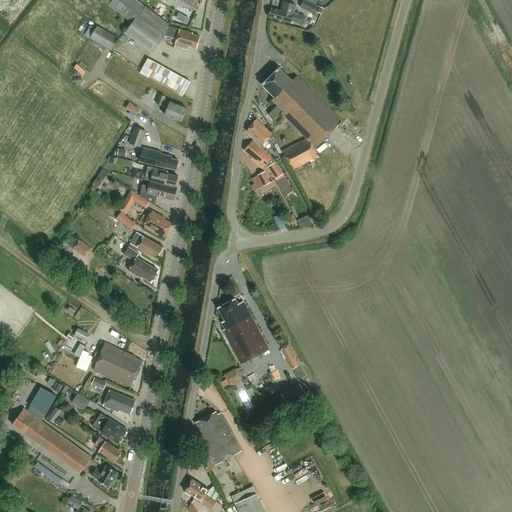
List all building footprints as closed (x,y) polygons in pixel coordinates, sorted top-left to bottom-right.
[(134,0),(101,0),(133,24),(120,41),(125,45),(131,37),(152,53),(164,36),(166,35),(177,39),(175,47),(188,51),(189,47),(197,49),(200,37),(192,35),(193,34),(168,27),(169,25),(145,7),(144,8),(134,0)] [(180,0),(180,1),(198,11),(203,0),(180,0)] [(313,14),(317,6),(305,0),(303,0),(300,7),(313,14)] [(271,9),(269,18),(292,24),(293,22),(303,25),(305,17),(294,14),(296,6),(284,3),(281,11),(271,9)] [(97,27),(90,39),(112,51),(119,39),(97,27)] [(140,73),(182,97),(190,83),(148,59),(140,73)] [(318,156),(311,143),(316,148),(342,123),(296,77),(292,82),(279,69),(262,85),(275,98),(273,101),(284,112),(282,113),(307,139),(283,152),(292,170),(318,156)] [(165,115),(182,122),(187,109),(164,100),(165,97),(160,95),(157,104),(167,109),(165,115)] [(139,111),(129,104),(126,109),(136,116),(139,111)] [(262,147),(272,136),(270,133),(256,120),(246,132),(262,147)] [(136,128),(130,144),(140,147),(146,132),(136,128)] [(272,158),(253,142),(245,151),(253,158),(252,159),(263,169),(266,165),(272,158)] [(277,155),(282,153),(277,144),(272,147),(277,155)] [(166,168),(176,170),(178,161),(171,159),(172,157),(160,155),(161,153),(144,148),(140,162),(166,169),(166,168)] [(275,180),(284,175),(272,158),(266,165),(275,180)] [(175,188),(178,177),(167,174),(167,172),(148,167),(145,180),(175,188)] [(264,172),(252,180),(257,189),(263,186),(267,193),(273,190),(269,183),(270,183),(264,172)] [(285,191),(293,187),(286,175),(279,180),(285,191)] [(154,206),(156,196),(174,201),(177,189),(150,182),(149,187),(143,185),(141,192),(140,196),(154,206)] [(136,202),(140,197),(132,191),(127,198),(133,202),(134,201),(136,202)] [(140,197),(137,202),(146,208),(149,203),(140,197)] [(164,239),(172,224),(164,220),(165,218),(152,211),(150,216),(146,214),(145,217),(143,216),(139,223),(144,226),(143,227),(144,228),(144,229),(157,237),(158,236),(164,239)] [(131,231),(135,225),(120,214),(116,220),(131,231)] [(299,219),(302,228),(313,224),(310,216),(299,219)] [(130,244),(157,259),(163,248),(136,233),(130,244)] [(90,248),(79,240),(74,247),(85,255),(90,248)] [(134,262),(129,271),(141,279),(142,277),(152,283),(159,272),(137,258),(139,254),(129,248),(124,255),(134,262)] [(241,365),(269,350),(243,302),(238,305),(235,299),(218,308),(225,321),(222,323),(225,330),(223,331),(241,365)] [(86,342),(89,335),(78,329),(75,336),(78,337),(77,340),(82,342),(83,340),(86,342)] [(94,355),(84,352),(86,345),(79,343),(76,355),(81,356),(77,367),(89,371),(94,355)] [(142,362),(135,359),(136,358),(105,343),(93,371),(131,388),(142,362)] [(284,347),(291,369),(298,366),(292,345),(284,347)] [(238,367),(225,374),(231,385),(244,379),(238,367)] [(56,382),(41,373),(38,378),(53,387),(56,382)] [(107,383),(97,379),(96,378),(93,385),(104,390),(107,383)] [(62,386),(57,383),(54,389),(58,392),(62,386)] [(307,397),(301,386),(283,397),(289,407),(307,397)] [(92,458),(42,422),(57,396),(42,388),(28,412),(24,409),(12,425),(19,430),(20,429),(24,432),(24,433),(80,474),(92,458)] [(120,411),(130,415),(136,401),(109,391),(106,398),(103,397),(100,404),(104,405),(103,406),(119,413),(120,411)] [(84,411),(90,402),(78,395),(72,403),(84,411)] [(53,422),(59,414),(61,411),(56,407),(48,419),(53,422)] [(216,412),(196,423),(202,436),(201,437),(209,452),(208,452),(216,466),(221,463),(225,470),(231,467),(227,459),(242,451),(221,414),(218,415),(216,412)] [(119,444),(127,431),(109,419),(101,414),(92,427),(101,432),(101,433),(119,444)] [(60,427),(64,422),(59,419),(55,424),(60,427)] [(116,462),(121,453),(110,446),(111,445),(99,438),(94,445),(100,449),(99,452),(106,456),(107,456),(116,462)] [(61,483),(64,479),(38,463),(35,468),(61,483)] [(109,487),(118,473),(107,466),(102,474),(95,470),(91,476),(98,480),(98,481),(109,487)] [(216,502),(219,498),(214,487),(213,487),(209,491),(192,480),(185,492),(195,498),(194,499),(201,504),(202,504),(212,510),(216,502)] [(264,511),(257,495),(256,495),(253,487),(235,495),(238,503),(235,504),(238,511),(264,511)] [(69,502),(77,507),(79,508),(82,503),(72,497),(69,502)] [(31,511),(13,502),(8,511),(31,511)]
